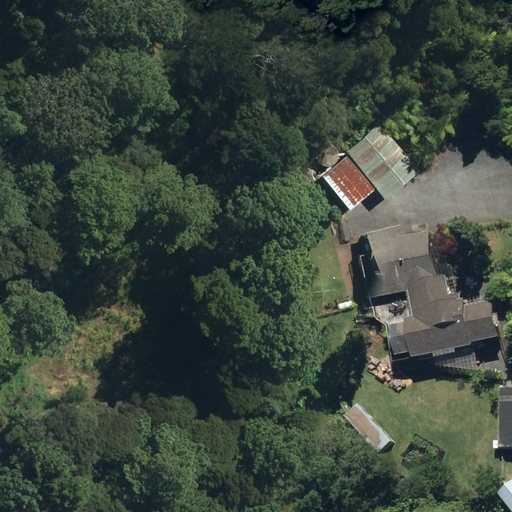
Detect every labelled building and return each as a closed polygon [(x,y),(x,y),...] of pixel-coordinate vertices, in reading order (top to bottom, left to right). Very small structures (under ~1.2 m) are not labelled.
[(317,178),(343,211),(369,190),(378,201),(413,173),(376,126),(341,153),(344,156),(317,178)] [(281,163),(294,189),(311,181),(298,155),(281,163)] [(415,325),(424,366),(508,346),(498,300),(467,307),(452,240),(435,244),(433,236),(400,244),(396,227),(360,236),(376,304),(416,295),(423,323),(415,325)] [(393,321),(399,323),(405,320),(408,313),(404,308),(398,305),(392,308),(389,315),(393,321)] [(401,409),(403,409),(405,409),(406,409),(409,409),(412,408),(414,407),(416,405),(418,403),(419,400),(420,397),(421,395),(421,392),(420,389),(419,386),(418,384),(416,382),(414,380),(411,379),(409,378),(406,377),(403,377),(400,378),(398,379),(395,380),(393,382),(391,384),(390,387),(389,389),(389,392),(389,395),(389,398),(390,400),(392,403),(393,405),(396,407),(398,408),(401,409)] [(349,419),(383,456),(397,444),(363,407),(349,419)]
